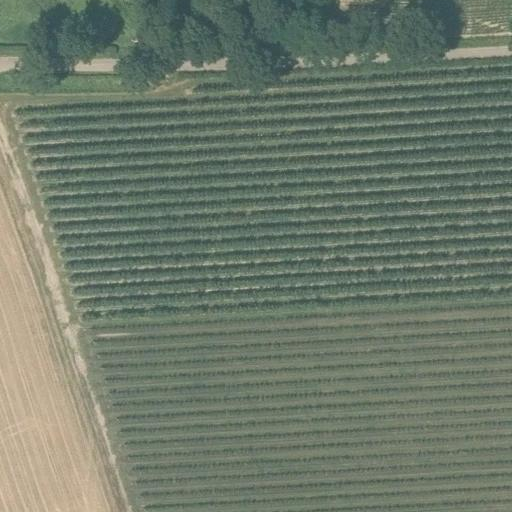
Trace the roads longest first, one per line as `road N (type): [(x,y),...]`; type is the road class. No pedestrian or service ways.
road 1 (unclassified): [(0,64),(279,63),(511,51)]
road 2 (track): [(120,511),(0,135)]
